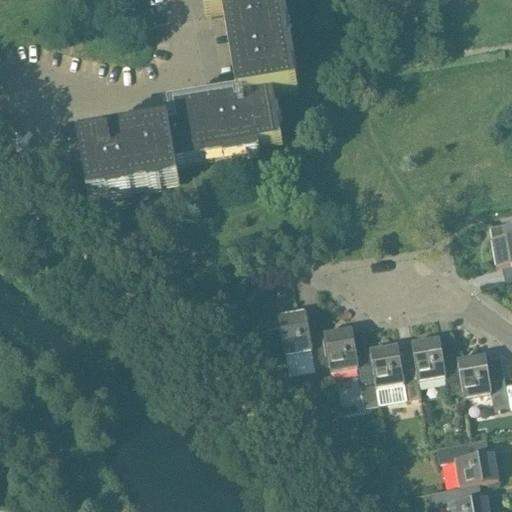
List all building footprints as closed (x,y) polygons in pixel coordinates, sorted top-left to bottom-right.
[(243,106),(166,118),(169,136),(122,143),(121,136),(97,140),(98,147),(81,150),(89,200),(178,185),(175,168),(278,151),(270,103),(294,100),(279,9),(261,12),(259,0),(207,0),(211,22),(229,19),(243,106)] [(511,227),(489,232),(496,274),(511,271),(511,227)] [(324,340),(311,342),(306,316),(278,321),(280,333),(266,335),(272,370),(287,368),(286,361),(312,357),(315,372),(329,370),(324,340)] [(361,393),(376,390),(370,355),(356,357),(352,333),(324,338),(324,340),(329,370),(331,378),(357,373),(361,393)] [(412,347),(416,374),(419,387),(420,387),(446,383),(448,399),(463,396),(458,366),(444,369),(440,343),(412,347)] [(232,345),(234,354),(242,353),(241,344),(232,345)] [(416,374),(403,376),(398,350),(370,355),(376,390),(379,410),(422,403),(420,387),(419,387),(416,374)] [(254,351),(243,353),(247,373),(257,371),(254,351)] [(458,366),(463,396),(464,404),(492,399),(494,415),(509,413),(504,383),(490,385),(486,359),(458,364),(458,366)] [(460,492),(460,493),(500,486),(495,459),(464,464),(462,449),(437,453),(440,469),(455,466),(460,492)] [(352,479),(351,474),(346,471),(341,479),(348,484),(352,479)] [(460,493),(460,492),(430,497),(432,511),(434,511),(448,510),(448,511),(489,511),(488,502),(462,506),(460,493)]
